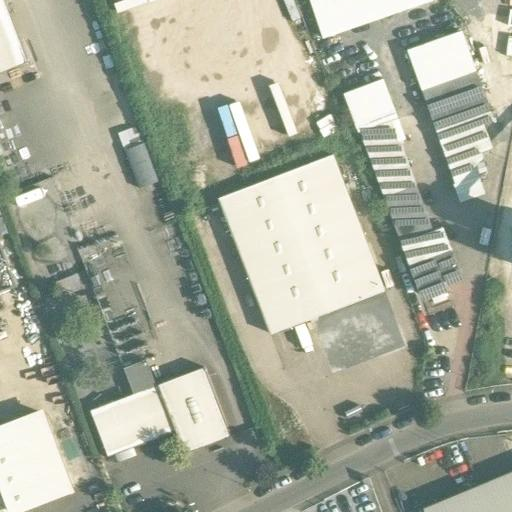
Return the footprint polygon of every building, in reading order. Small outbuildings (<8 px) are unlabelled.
[(3,0),(0,0),(0,73),(28,63),(3,0)] [(312,0),(324,35),(428,0),(312,0)] [(406,48),(427,106),(480,87),(459,29),(406,48)] [(344,90),(359,131),(391,120),(399,116),(384,75),(344,90)] [(298,85),(259,99),(277,151),(316,138),(298,85)] [(480,87),(427,106),(456,185),(479,177),(474,165),(483,162),(479,152),(490,148),(483,125),(493,122),(480,87)] [(205,127),(214,155),(226,152),(231,168),(259,159),(240,101),(212,110),(217,124),(205,127)] [(432,232),(391,120),(359,131),(400,244),(432,232)] [(135,125),(115,133),(137,190),(158,182),(135,125)] [(332,156),(218,199),(270,335),(384,292),(332,156)] [(432,232),(400,244),(410,268),(450,252),(440,228),(432,232)] [(450,252),(410,268),(420,295),(443,287),(441,282),(459,275),(450,252)] [(145,360),(123,369),(133,395),(155,386),(145,360)] [(203,368),(157,386),(175,432),(183,455),(230,437),(203,368)] [(133,395),(90,411),(107,458),(175,432),(157,386),(155,386),(133,395)] [(40,414),(0,429),(0,511),(12,511),(13,511),(69,490),(40,414)] [(511,511),(511,472),(422,509),(423,511),(511,511)]
